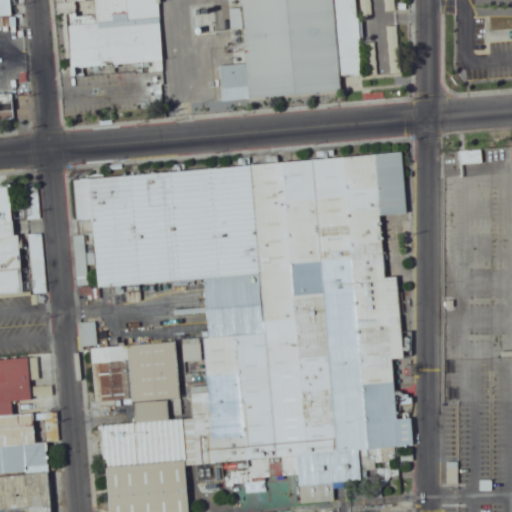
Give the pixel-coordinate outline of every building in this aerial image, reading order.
[(165,61),(160,0),(94,0),(95,12),(67,14),(71,67),(165,61)] [(239,0),(248,98),(341,91),(340,75),(362,74),(356,0),(239,0)] [(0,33),(9,33),(9,18),(0,17),(0,33)] [(0,106),(0,119),(15,119),(14,93),(0,93),(0,106)] [(405,492),(386,215),(407,214),(403,153),(277,162),(281,220),(316,217),(319,265),(205,273),(209,338),(184,339),(186,373),(206,371),(207,385),(192,386),(194,416),(177,417),(176,399),(181,399),(177,341),(90,347),(95,406),(137,403),(141,463),(107,465),(109,511),(146,511),(190,509),(188,468),(193,467),(196,507),(405,492)] [(99,288),(170,282),(163,202),(128,205),(126,175),(75,179),(78,218),(93,217),(99,288)] [(0,188),(0,294),(20,293),(13,187),(0,188)] [(97,321),(83,322),(85,346),(99,344),(97,321)] [(0,359),(0,475),(1,476),(0,455),(0,414),(16,414),(15,403),(34,403),(34,387),(48,386),(47,368),(36,368),(36,358),(0,359)] [(34,508),(33,475),(1,476),(1,509),(34,508)]
